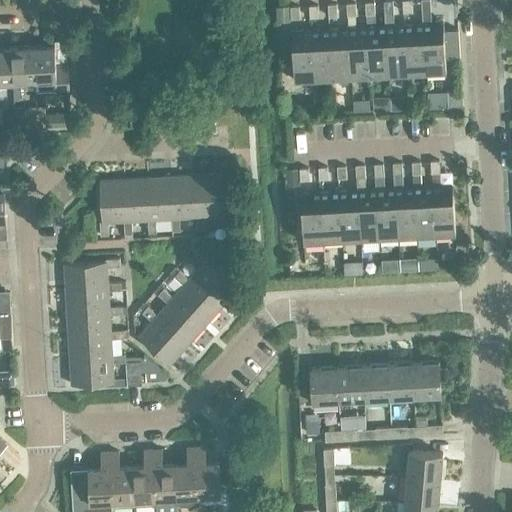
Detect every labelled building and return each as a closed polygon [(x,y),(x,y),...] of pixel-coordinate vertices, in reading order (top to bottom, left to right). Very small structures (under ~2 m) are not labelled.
[(403,12),(412,12),(410,0),(409,0),(403,0),(403,12)] [(421,0),(422,11),(430,10),(429,0),(421,0)] [(385,13),(393,13),(392,1),(384,2),(385,13)] [(366,14),(374,14),(374,2),(365,3),(366,14)] [(347,16),(356,15),(355,3),(347,4),(347,16)] [(329,17),(337,16),(336,5),(328,5),(329,17)] [(291,6),(292,17),(300,17),(299,6),(291,6)] [(310,18),(318,17),(318,6),(309,6),(310,18)] [(424,23),(427,72),(447,71),(444,22),(424,23)] [(408,73),(427,72),(424,23),(405,24),(408,73)] [(390,74),(408,73),(405,24),(386,26),(390,74)] [(371,76),(390,74),(386,26),(368,27),(371,76)] [(352,77),(371,76),(368,27),(349,28),(352,77)] [(334,78),(352,77),(349,28),(330,29),(334,78)] [(315,79),(334,78),(330,29),(312,30),(315,79)] [(296,80),(315,79),(312,30),(292,32),(296,80)] [(33,46),(35,80),(56,79),(56,92),(69,91),(68,63),(56,64),(55,45),(33,46)] [(14,82),(35,80),(33,46),(11,47),(14,82)] [(0,82),(14,82),(11,47),(0,47),(0,82)] [(462,97),(453,98),(454,107),(462,106),(462,97)] [(37,107),(37,122),(48,121),(47,106),(37,107)] [(28,122),(37,122),(37,107),(27,107),(28,122)] [(413,174),(422,173),(421,161),(412,162),(413,174)] [(432,173),(440,172),(440,161),(431,161),(432,173)] [(394,175),(403,174),(402,162),(394,163),(394,175)] [(376,176),(384,175),(384,163),(375,164),(376,176)] [(357,177),(365,176),(365,165),(356,165),(357,177)] [(338,178),(347,177),(346,166),(337,166),(338,178)] [(320,179),(328,178),(328,167),(319,167),(320,179)] [(309,168),(300,168),(300,179),(309,178),(309,168)] [(193,174),(196,217),(196,230),(204,229),(203,216),(223,215),(221,173),(193,174)] [(179,218),(196,217),(193,174),(169,176),(171,218),(172,231),(180,231),(179,218)] [(154,219),(171,218),(169,176),(145,177),(147,220),(148,232),(155,232),(154,219)] [(131,221),(147,220),(145,177),(121,179),(123,221),(124,234),(131,233),(131,221)] [(109,222),(123,221),(121,179),(100,180),(103,222),(101,222),(102,235),(109,234),(109,222)] [(434,184),(437,234),(456,233),(453,183),(434,184)] [(418,235),(437,234),(434,184),(415,185),(418,235)] [(399,236),(418,235),(415,185),(396,186),(399,236)] [(381,237),(399,236),(396,186),(378,188),(381,237)] [(362,238),(381,237),(378,188),(359,189),(362,238)] [(343,239),(362,238),(359,189),(340,190),(343,239)] [(324,241),(343,239),(340,190),(321,191),(324,241)] [(305,242),(324,241),(321,191),(302,192),(305,242)] [(473,252),(472,265),(483,266),(485,230),(464,229),(463,251),(473,252)] [(187,280),(219,308),(235,290),(195,254),(190,260),(198,268),(187,280)] [(66,287),(108,285),(107,268),(122,267),(121,260),(64,263),(66,287)] [(219,308),(187,280),(179,272),(174,278),(182,286),(171,299),(203,327),(219,308)] [(67,311),(109,309),(109,292),(123,291),(123,284),(108,285),(66,287),(67,311)] [(203,327),(171,299),(162,291),(157,296),(166,304),(156,315),(188,343),(203,327)] [(69,335),(111,332),(110,316),(124,315),(124,308),(109,309),(67,311),(69,335)] [(188,343),(156,315),(147,308),(142,313),(151,321),(139,335),(170,363),(188,343)] [(0,345),(1,345),(13,344),(11,315),(0,315),(0,345)] [(70,359),(112,357),(111,339),(126,339),(125,331),(111,332),(69,335),(70,359)] [(112,357),(70,359),(71,384),(114,382),(113,364),(127,363),(127,356),(112,357)] [(146,357),(141,357),(141,360),(141,371),(146,371),(147,381),(166,379),(169,376),(161,370),(146,357)] [(415,362),(416,396),(441,394),(439,361),(415,362)] [(391,397),(416,396),(415,362),(389,364),(391,397)] [(366,398),(391,397),(389,364),(364,365),(366,398)] [(341,400),(366,398),(364,365),(339,366),(341,400)] [(314,401),(341,400),(339,366),(312,368),(314,401)] [(428,415),(417,415),(418,425),(428,425),(428,415)] [(418,425),(419,436),(445,435),(444,424),(428,425),(418,425)] [(393,438),(419,436),(418,425),(407,426),(392,427),(393,438)] [(368,439),(393,438),(392,427),(368,428),(368,439)] [(343,440),(368,439),(368,428),(342,430),(343,440)] [(327,441),(343,440),(342,430),(326,430),(327,441)] [(178,497),(199,495),(196,446),(187,447),(188,462),(176,463),(178,497)] [(196,446),(199,495),(221,494),(220,482),(230,481),(229,460),(206,461),(205,446),(196,446)] [(178,497),(176,463),(163,464),(162,448),(153,449),(156,498),(178,497)] [(134,499),(156,498),(153,449),(144,449),(145,465),(133,466),(134,499)] [(325,465),(335,464),(334,450),(324,450),(325,465)] [(407,476),(441,479),(444,453),(410,450),(407,476)] [(113,511),(113,500),(110,451),(101,452),(101,467),(72,469),(73,511),(113,511)] [(134,499),(133,466),(120,466),(119,451),(110,451),(113,500),(134,499)] [(339,473),(338,491),(394,492),(394,474),(339,473)] [(439,505),(441,479),(407,476),(405,502),(439,505)] [(327,501),(337,500),(335,484),(326,484),(327,501)] [(326,511),(337,511),(337,501),(326,501),(326,511)] [(438,511),(439,505),(405,502),(404,511),(438,511)]
